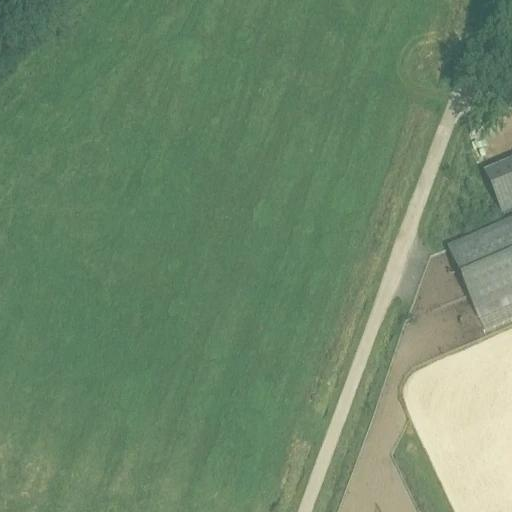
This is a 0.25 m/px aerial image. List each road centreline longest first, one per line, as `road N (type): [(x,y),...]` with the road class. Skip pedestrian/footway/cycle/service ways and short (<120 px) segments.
road 1 (track): [(306,511),(441,140)]
road 2 (unclassified): [(441,140),(494,0)]
